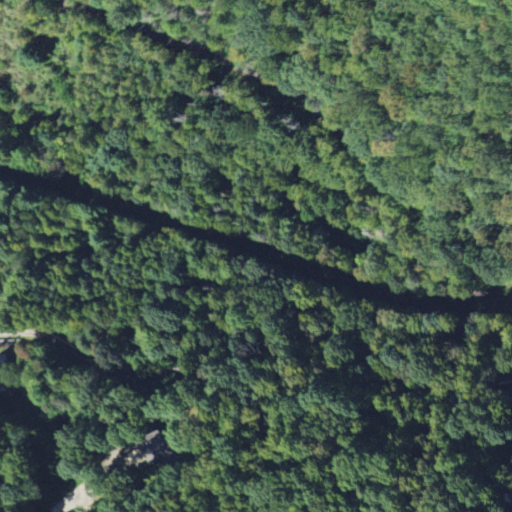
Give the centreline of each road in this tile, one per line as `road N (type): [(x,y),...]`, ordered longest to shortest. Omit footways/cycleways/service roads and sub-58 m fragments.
road 1 (residential): [(70,0),(299,91),(511,285)]
road 2 (residential): [(0,332),(32,332),(122,380),(182,364),(191,370),(192,379),(141,419),(98,472)]
